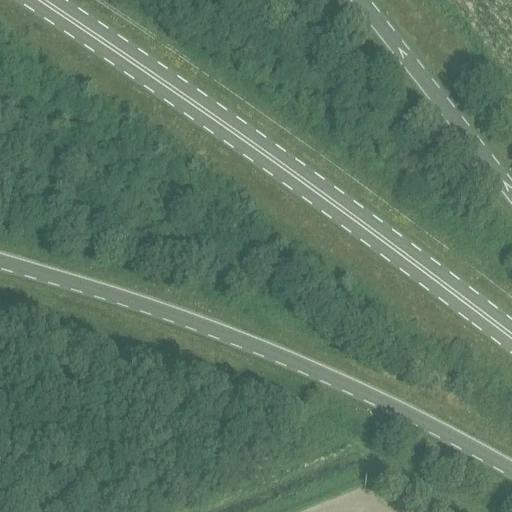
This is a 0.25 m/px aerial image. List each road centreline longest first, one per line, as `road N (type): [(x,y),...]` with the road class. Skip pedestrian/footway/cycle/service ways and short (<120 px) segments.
road 1 (primary): [(511,339),(382,238),(41,0)]
road 2 (primary): [(0,262),(220,335),(405,413),(511,472)]
road 3 (primary): [(511,193),(359,0)]
